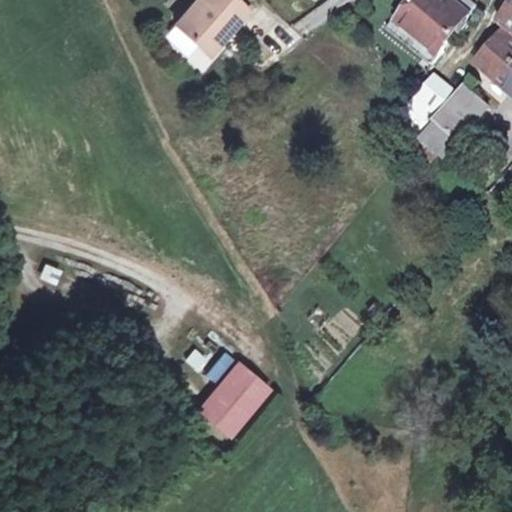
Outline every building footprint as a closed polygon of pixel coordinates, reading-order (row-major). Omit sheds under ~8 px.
[(243,11),(231,0),(198,0),(173,29),(205,59),(228,31),(226,31),(243,11)] [(441,54),(478,4),(472,0),(417,0),(410,11),(401,7),(392,20),(441,54)] [(511,0),(509,0),(497,20),(504,24),(511,12),(511,0)] [(433,66),(441,54),(392,20),(384,32),(433,66)] [(511,42),(501,34),(476,65),(511,96),(511,42)] [(436,121),(458,94),(433,77),(413,104),(436,121)] [(463,88),(458,94),(436,121),(420,140),(442,158),(487,108),(463,88)] [(420,140),(436,121),(413,104),(397,126),(418,143),(420,140)] [(45,265),(40,280),(57,286),(62,270),(45,265)] [(199,372),(209,360),(193,348),(184,361),(199,372)] [(215,384),(234,359),(223,351),(204,376),(215,384)] [(269,392),(236,363),(196,411),(229,439),(269,392)]
